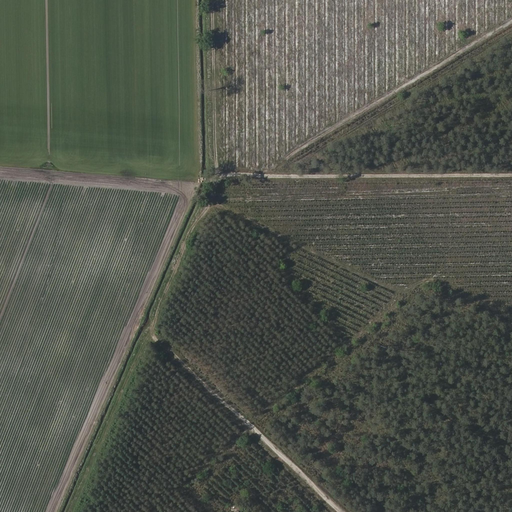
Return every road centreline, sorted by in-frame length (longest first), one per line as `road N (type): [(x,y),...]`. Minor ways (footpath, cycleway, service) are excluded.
road 1 (track): [(511,175),(208,178),(0,161)]
road 2 (track): [(511,18),(242,177)]
road 3 (track): [(348,511),(157,332)]
road 4 (track): [(222,178),(216,0)]
